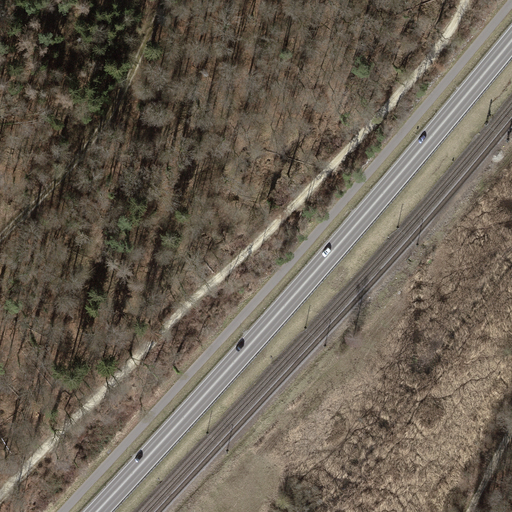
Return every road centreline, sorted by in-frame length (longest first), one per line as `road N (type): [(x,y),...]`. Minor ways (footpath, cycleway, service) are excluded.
road 1 (track): [(466,0),(444,44),(361,134),(0,500)]
road 2 (trunk): [(96,511),(511,40)]
road 3 (track): [(0,242),(107,122),(164,0)]
